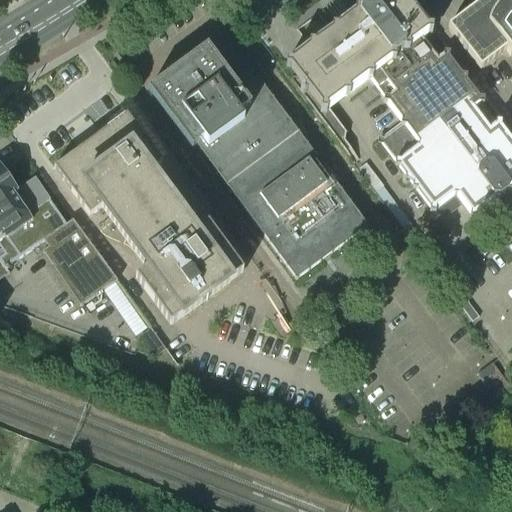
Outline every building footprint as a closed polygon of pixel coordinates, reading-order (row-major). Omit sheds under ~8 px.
[(403,0),(376,0),(310,50),(287,67),(296,79),(293,78),(290,81),(353,165),(359,161),(344,142),(345,135),(346,135),(328,110),(369,79),(403,125),(379,142),(432,212),(455,194),(473,218),(511,187),(511,143),(498,125),(489,132),(472,110),(481,103),(446,56),(437,63),(420,41),(429,34),(403,0)] [(511,0),(485,0),(447,28),(480,71),(506,52),(511,59),(511,0)] [(191,151),(196,147),(295,281),(368,228),(229,40),(210,53),(207,49),(148,92),(191,151)] [(126,116),(54,169),(89,217),(101,208),(147,270),(134,279),(170,327),(242,274),(207,226),(195,235),(149,173),(161,164),(126,116)] [(116,283),(72,221),(66,226),(35,180),(12,196),(7,189),(9,187),(0,173),(0,261),(6,271),(8,269),(7,267),(44,243),(48,249),(42,253),(80,308),(116,283)] [(413,233),(407,238),(412,244),(418,239),(413,233)] [(412,244),(416,251),(423,246),(418,239),(412,244)] [(421,257),(427,252),(423,246),(416,251),(421,257)] [(427,252),(421,257),(426,263),(432,259),(427,252)] [(426,263),(431,270),(437,265),(432,259),(426,263)] [(0,261),(0,280),(9,274),(6,271),(0,261)] [(436,276),(442,271),(437,265),(431,270),(436,276)] [(441,282),(447,278),(442,271),(436,276),(441,282)] [(445,289),(452,284),(447,278),(441,282),(445,289)] [(450,295),(456,290),(452,284),(445,289),(450,295)] [(455,302),(461,297),(456,290),(450,295),(455,302)] [(466,303),(461,297),(455,302),(460,308),(466,303)] [(466,303),(460,308),(465,314),(471,310),(466,303)] [(471,310),(465,314),(469,321),(476,316),(471,310)] [(475,328),(481,323),(476,316),(469,321),(475,328)] [(140,341),(153,358),(164,350),(152,332),(140,341)] [(495,383),(510,403),(511,401),(511,392),(492,364),(476,376),(486,389),(495,383)] [(495,383),(486,389),(472,400),(489,423),(510,403),(495,383)] [(360,415),(353,419),(357,425),(364,421),(360,415)]
